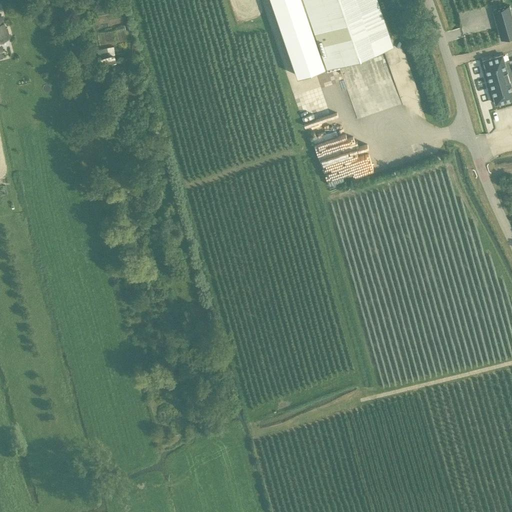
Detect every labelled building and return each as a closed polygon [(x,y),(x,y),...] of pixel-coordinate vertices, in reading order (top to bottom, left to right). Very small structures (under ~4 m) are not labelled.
[(392,43),(377,0),(271,0),(297,75),(392,43)] [(497,8),(492,10),(500,39),(505,37),(511,35),(511,15),(509,5),(497,8)] [(7,37),(10,36),(7,27),(5,28),(1,14),(0,14),(0,49),(2,49),(0,40),(0,39),(7,38),(7,37)] [(114,54),(115,54),(113,46),(97,49),(99,57),(101,65),(116,61),(114,54)] [(502,54),(483,59),(488,76),(489,76),(492,86),(491,87),(496,103),(511,98),(511,89),(511,86),(511,85),(511,61),(509,63),(508,60),(504,61),(502,54)] [(366,86),(373,83),(365,60),(358,63),(366,86)] [(355,168),(350,155),(322,166),(326,178),(337,173),(340,180),(350,176),(348,171),(355,168)]
